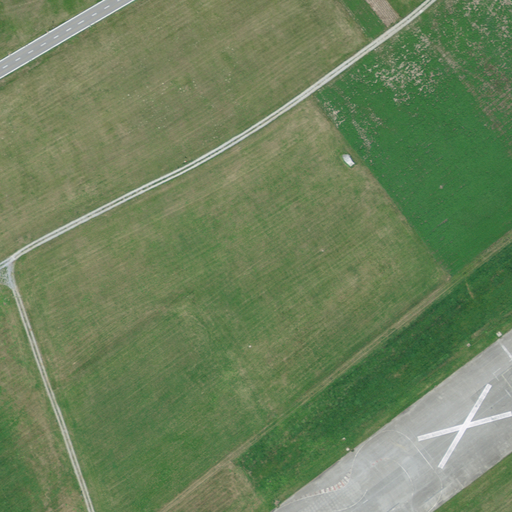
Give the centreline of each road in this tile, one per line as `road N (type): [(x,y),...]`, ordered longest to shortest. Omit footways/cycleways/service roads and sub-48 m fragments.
road 1 (track): [(8,261),(231,141),(434,0)]
road 2 (track): [(90,511),(8,261)]
road 3 (primary): [(114,0),(0,67)]
